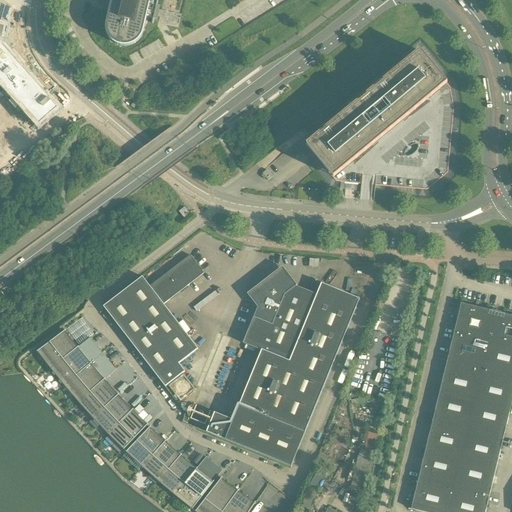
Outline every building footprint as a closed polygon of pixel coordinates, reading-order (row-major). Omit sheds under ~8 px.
[(143,34),(143,32),(147,14),(151,15),(153,8),(149,7),(150,5),(153,5),(154,0),(108,0),(107,5),(111,6),(107,23),(106,25),(106,27),(106,28),(106,30),(107,32),(107,33),(108,35),(108,37),(109,38),(110,39),(111,41),(113,42),(114,43),(115,44),(117,45),(118,45),(120,46),(122,46),(123,46),(125,46),(127,46),(128,46),(130,46),(132,45),(133,45),(135,44),(136,43),(137,42),(139,41),(140,40),(141,38),(142,37),(142,35),(143,34)] [(0,82),(39,126),(57,109),(1,46),(5,30),(0,28),(0,82)] [(306,146),(333,178),(447,88),(420,51),(306,146)] [(271,163),(276,169),(297,154),(293,148),(271,163)] [(263,174),(262,176),(264,179),(266,178),(268,180),(272,177),(267,170),(263,174)] [(179,212),(185,219),(190,215),(185,207),(179,212)] [(164,304),(204,273),(190,255),(150,286),(150,287),(142,277),(103,307),(165,387),(185,372),(179,364),(198,349),(163,304),(164,304)] [(297,286),(282,267),(247,294),(258,308),(243,344),(261,351),(233,420),(214,413),(206,432),(291,467),(359,299),(321,284),(317,295),(296,286),(297,286)] [(362,293),(352,289),(350,294),(360,298),(362,293)] [(461,303),(460,305),(411,509),(421,511),(485,511),(511,402),(511,315),(501,313),(501,315),(491,312),(491,311),(461,303)] [(65,331),(38,352),(39,352),(45,360),(47,358),(53,367),(51,368),(52,369),(78,348),(78,347),(78,348),(65,331)] [(91,364),(78,348),(52,369),(58,377),(60,375),(67,383),(65,385),(65,386),(91,364)] [(104,380),(91,364),(65,386),(72,394),(74,392),(81,400),(79,402),(104,380),(105,380),(104,379),(104,380)] [(118,395),(104,380),(79,402),(86,410),(88,408),(95,416),(93,418),(94,418),(118,395),(119,395),(118,395)] [(132,410),(118,395),(94,418),(101,426),(103,424),(110,431),(108,434),(109,434),(133,411),(133,410),(132,410)] [(147,425),(133,411),(109,434),(116,441),(118,439),(126,447),(124,449),(148,425),(147,425)] [(150,428),(150,427),(126,452),(127,452),(135,459),(137,457),(144,464),(142,467),(143,467),(165,442),(166,442),(165,441),(165,442),(150,428)] [(350,489),(366,493),(379,435),(369,433),(369,432),(366,431),(360,452),(359,456),(358,456),(356,464),(350,489)] [(181,456),(165,442),(143,467),(151,474),(153,472),(160,479),(158,481),(159,481),(181,456),(181,455),(181,456)] [(328,458),(319,455),(316,463),(324,466),(328,458)] [(196,469),(181,456),(159,481),(167,488),(169,486),(177,493),(175,495),(197,469),(196,469)] [(222,470),(207,457),(197,469),(175,495),(184,502),(186,500),(194,506),(192,509),(193,509),(213,482),(222,470)] [(221,478),(196,511),(222,511),(238,491),(222,479),(221,478)] [(249,511),(255,503),(238,491),(222,511),(249,511)] [(306,496),(305,506),(312,507),(313,500),(316,500),(316,497),(306,496)]
